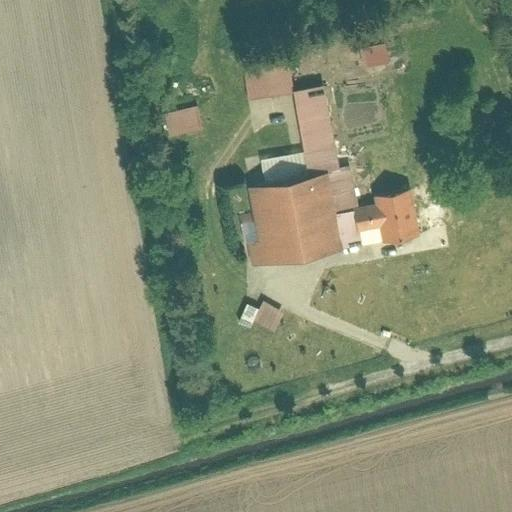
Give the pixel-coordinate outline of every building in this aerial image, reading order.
[(365,44),(369,63),(396,58),(392,39),(365,44)] [(292,55),(247,61),(251,94),(297,88),(292,55)] [(265,236),(254,238),(259,262),(371,240),(368,225),(385,222),(388,237),(426,229),(417,183),(382,190),(384,201),(365,205),(356,160),(346,162),(329,80),(300,86),(312,146),(269,154),(274,178),(254,182),(265,236)] [(166,108),(169,132),(204,127),(201,104),(166,108)] [(261,318),(278,327),(289,308),(271,298),(261,318)] [(244,319),(255,324),(263,304),(252,299),(244,319)]
